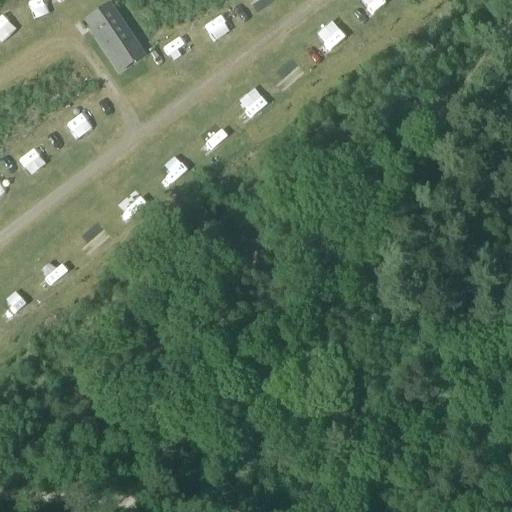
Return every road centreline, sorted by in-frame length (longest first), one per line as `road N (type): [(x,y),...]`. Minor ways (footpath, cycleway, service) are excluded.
road 1 (unknown): [(0,243),(312,0)]
road 2 (track): [(231,511),(0,497)]
